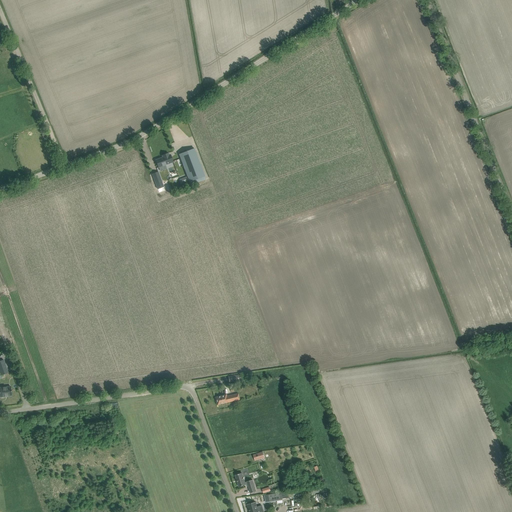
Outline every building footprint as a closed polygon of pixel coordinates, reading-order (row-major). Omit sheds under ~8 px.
[(194,148),(179,154),(190,182),(205,176),(194,148)] [(158,166),(158,167),(173,162),(170,155),(169,155),(168,153),(162,156),(163,157),(156,160),(156,162),(156,163),(157,166),(158,166)] [(0,397),(1,397),(3,397),(4,397),(12,396),(10,386),(0,387),(0,397)] [(238,394),(227,396),(226,394),(215,397),(217,405),(222,404),(239,400),(238,394)] [(248,484),(248,486),(250,493),(256,491),(253,480),(245,483),(242,473),(235,475),(239,487),(248,484)] [(289,498),(288,492),(269,495),(269,496),(270,502),(276,501),(276,500),(278,500),(289,498)] [(258,511),(255,502),(247,504),(249,511),(258,511)]
